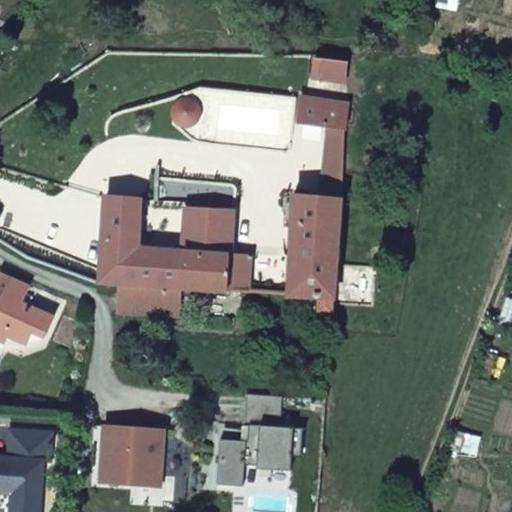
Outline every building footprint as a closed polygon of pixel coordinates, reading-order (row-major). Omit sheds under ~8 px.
[(301,121),(346,127),(352,107),(302,98),(301,121)] [(319,298),(333,299),(339,223),(346,127),(301,121),(300,127),(330,130),(323,200),(296,198),(290,296),(319,298)] [(106,198),(104,229),(139,232),(141,201),(106,198)] [(230,256),(231,256),(234,214),(187,210),(184,253),(230,256)] [(139,232),(104,229),(100,283),(121,284),(148,286),(181,289),(184,253),(138,249),(139,232)] [(181,289),(227,292),(230,256),(184,253),(181,289)] [(227,292),(250,293),(251,258),(231,256),(230,256),(227,292)] [(29,286),(26,284),(0,274),(0,340),(4,343),(8,335),(22,341),(27,343),(33,329),(46,335),(54,318),(24,306),(21,304),(25,296),(29,286)] [(121,284),(120,312),(146,313),(148,286),(121,284)] [(146,313),(179,316),(181,289),(148,286),(146,313)] [(317,313),(332,314),(333,299),(319,298),(317,313)] [(281,396),(247,394),(245,424),(249,424),(248,442),(222,440),(220,480),(241,482),(242,460),(257,461),(257,466),(289,467),(291,425),(280,425),(281,396)] [(4,456),(0,455),(0,493),(7,494),(5,511),(47,511),(52,425),(6,423),(4,456)] [(105,427),(101,472),(160,476),(163,431),(105,427)] [(101,472),(101,482),(159,486),(160,476),(101,472)]
